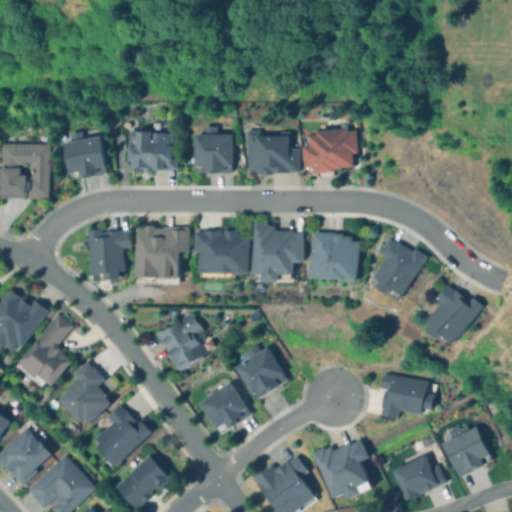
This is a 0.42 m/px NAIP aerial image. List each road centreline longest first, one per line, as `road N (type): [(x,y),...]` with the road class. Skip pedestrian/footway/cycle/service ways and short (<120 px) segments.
road 1 (residential): [(30,259),(61,217),(96,201),(357,199),(405,214),(501,279)]
road 2 (residential): [(243,511),(102,316),(30,259),(0,246)]
road 3 (residential): [(217,474),(334,392)]
